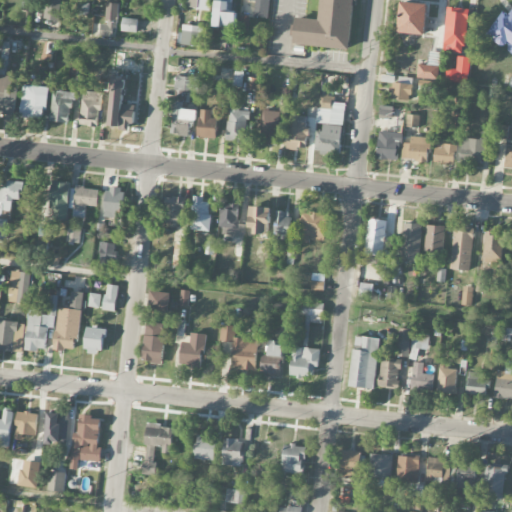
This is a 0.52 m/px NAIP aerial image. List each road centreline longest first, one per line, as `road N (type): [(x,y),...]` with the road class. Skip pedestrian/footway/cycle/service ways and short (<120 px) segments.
road 1 (residential): [(511,205),(0,147)]
road 2 (residential): [(319,511),(376,0)]
road 3 (residential): [(511,435),(0,378)]
road 4 (residential): [(113,511),(169,0)]
